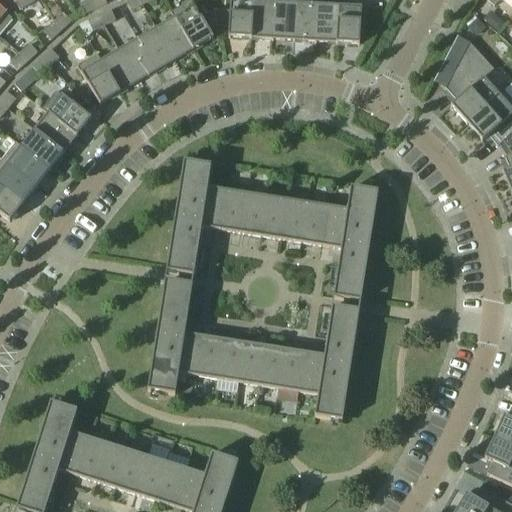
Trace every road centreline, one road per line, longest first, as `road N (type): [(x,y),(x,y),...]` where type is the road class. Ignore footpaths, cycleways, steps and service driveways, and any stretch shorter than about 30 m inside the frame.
road 1 (residential): [(0,322),(103,168),(166,113),(267,81),(333,90),(378,109)]
road 2 (residential): [(378,109),(425,141),(455,177),(486,234),(494,277),(496,303),(479,366),(412,511)]
road 3 (residential): [(378,109),(433,0)]
